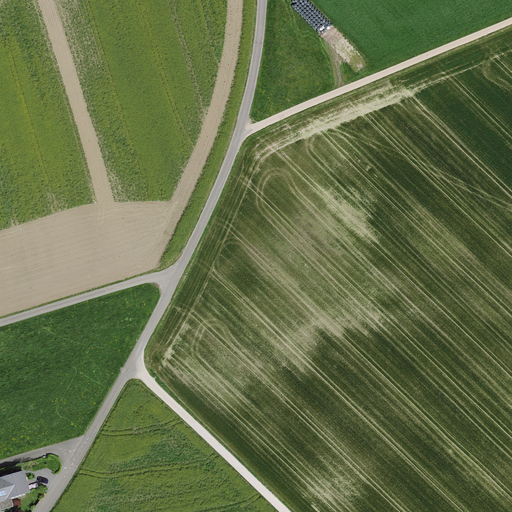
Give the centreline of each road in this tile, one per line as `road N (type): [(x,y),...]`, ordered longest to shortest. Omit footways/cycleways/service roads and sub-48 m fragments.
road 1 (residential): [(263,0),(248,100),(223,177),(132,364),(44,511)]
road 2 (track): [(511,20),(238,137)]
